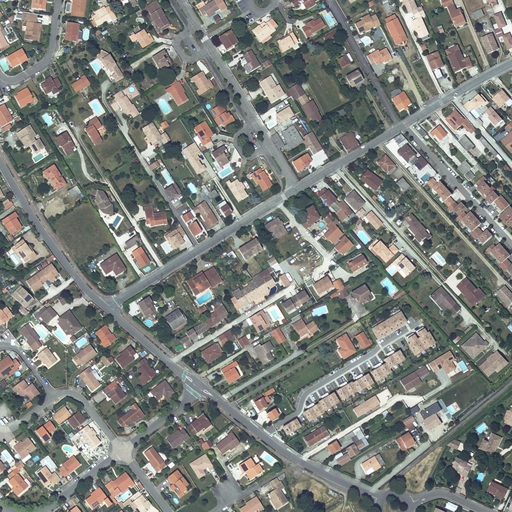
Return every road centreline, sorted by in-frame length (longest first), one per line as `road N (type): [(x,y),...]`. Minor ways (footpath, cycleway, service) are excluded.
road 1 (residential): [(106,308),(294,190)]
road 2 (residential): [(180,0),(294,190)]
road 3 (residential): [(262,435),(297,411),(307,391),(419,321)]
road 4 (residential): [(0,161),(43,233),(106,308)]
road 5 (residential): [(406,124),(511,245)]
road 6 (residential): [(398,128),(328,0)]
road 7 (residential): [(262,435),(370,495)]
road 8 (residential): [(406,124),(511,62)]
road 9 (residential): [(294,190),(398,128)]
road 10 (residential): [(106,308),(198,386)]
